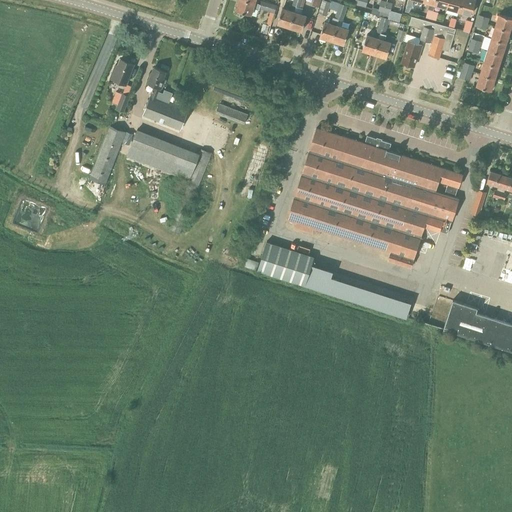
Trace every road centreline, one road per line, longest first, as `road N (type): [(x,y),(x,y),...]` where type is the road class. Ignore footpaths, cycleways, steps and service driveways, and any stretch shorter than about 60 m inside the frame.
road 1 (unclassified): [(203,41),(500,136)]
road 2 (unknown): [(323,102),(276,228),(303,248),(382,274),(421,284),(434,276)]
road 3 (unclassified): [(66,0),(203,41)]
road 4 (unknown): [(434,276),(472,153)]
